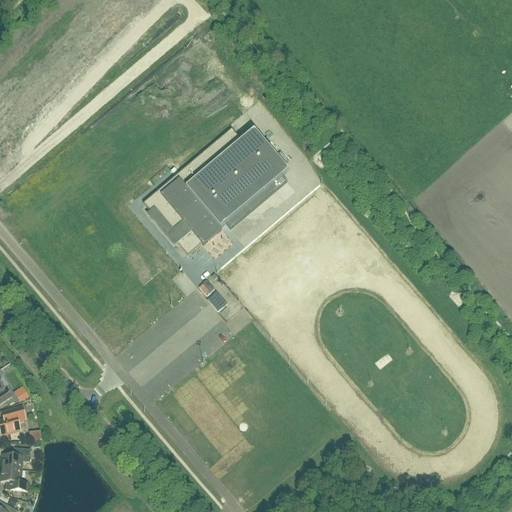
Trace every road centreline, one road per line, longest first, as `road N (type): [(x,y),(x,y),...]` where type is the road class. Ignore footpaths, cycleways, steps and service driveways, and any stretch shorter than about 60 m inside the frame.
road 1 (residential): [(239,511),(0,230)]
road 2 (tertiary): [(177,511),(0,305)]
